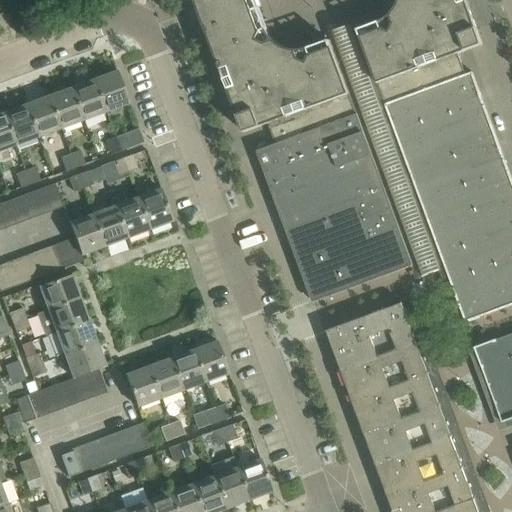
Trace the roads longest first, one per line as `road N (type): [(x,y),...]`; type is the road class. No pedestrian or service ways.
road 1 (residential): [(323,511),(140,14)]
road 2 (residential): [(0,64),(140,14)]
